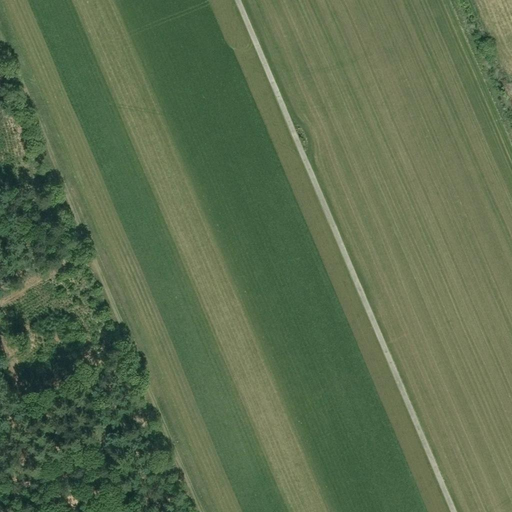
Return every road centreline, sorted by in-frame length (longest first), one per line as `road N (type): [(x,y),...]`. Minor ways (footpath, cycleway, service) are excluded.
road 1 (track): [(453,511),(236,0)]
road 2 (track): [(199,511),(0,28)]
